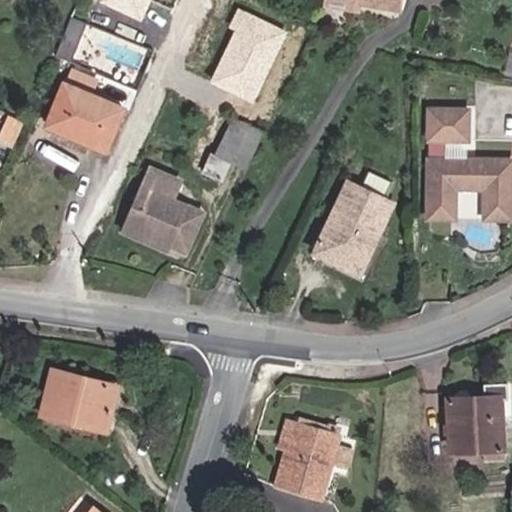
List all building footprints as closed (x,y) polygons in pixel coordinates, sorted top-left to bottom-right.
[(149,0),(102,0),(102,1),(141,19),(149,0)] [(326,0),(325,6),(360,11),(361,2),(350,0),(326,0)] [(212,81),(252,100),(285,30),(238,9),(229,26),(236,29),(212,81)] [(70,65),(88,24),(72,17),(54,58),(70,65)] [(97,81),(74,70),(67,85),(91,95),(97,81)] [(106,149),(123,109),(91,95),(67,85),(65,84),(48,125),(106,149)] [(467,136),(467,106),(428,107),(428,137),(430,137),(430,157),(429,157),(430,215),(457,214),(456,184),(486,183),(487,213),(511,212),(511,160),(511,155),(445,156),(445,136),(467,136)] [(13,142),(22,122),(10,117),(1,137),(13,142)] [(265,135),(237,120),(219,157),(220,157),(229,161),(248,170),(265,135)] [(204,170),(222,178),(229,161),(220,157),(219,157),(211,153),(204,170)] [(144,239),(147,233),(171,244),(186,251),(202,211),(169,197),(177,180),(152,168),(124,230),(144,239)] [(361,272),(395,204),(349,181),(316,252),(361,272)] [(479,210),(480,191),(460,190),(459,209),(479,210)] [(144,239),(168,250),(171,244),(147,233),(144,239)] [(105,431),(118,386),(54,370),(42,413),(105,431)] [(486,384),(486,397),(449,398),(451,452),(487,451),(488,461),(506,461),(503,399),(508,399),(507,384),(486,384)] [(287,420),(278,449),(290,452),(298,423),(287,420)] [(337,446),(340,435),(298,423),(290,452),(279,489),(320,501),(331,465),(337,446)] [(350,470),(355,451),(337,446),(331,465),(350,470)]
